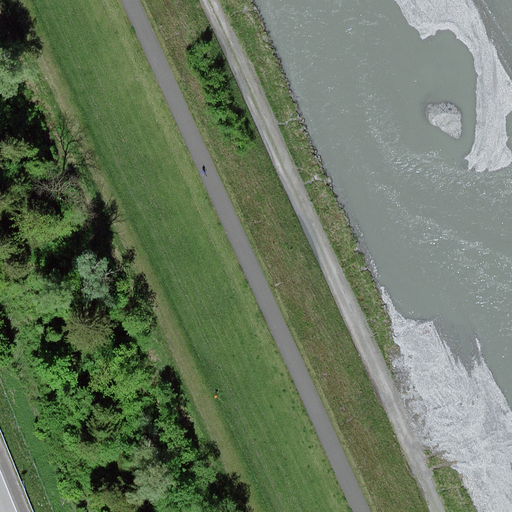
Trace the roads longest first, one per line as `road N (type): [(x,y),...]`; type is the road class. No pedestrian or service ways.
road 1 (track): [(205,0),(437,511)]
road 2 (track): [(128,0),(360,511)]
